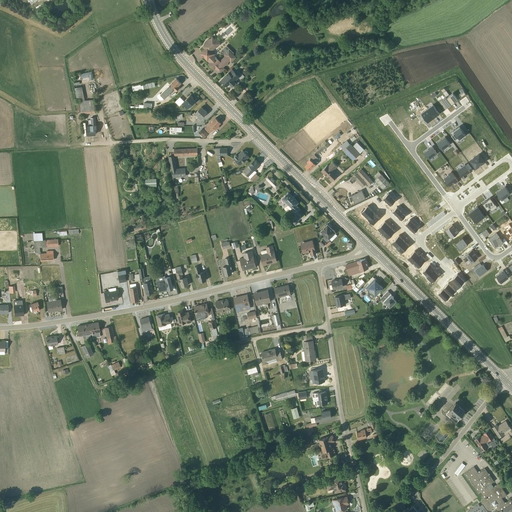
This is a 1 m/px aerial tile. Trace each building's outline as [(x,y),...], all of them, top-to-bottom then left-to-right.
[(231,62),(236,57),(233,54),(234,53),(226,45),(221,51),(224,54),(223,55),(224,56),(220,60),(214,55),(216,53),(212,50),(216,47),(217,47),(218,47),(219,45),(220,44),(220,42),(216,38),(214,38),(212,36),(210,38),(208,39),(206,40),(205,42),(204,44),(202,46),(206,50),(202,54),(204,56),(204,57),(209,63),(208,64),(214,69),(215,69),(219,73),(224,68),(223,67),(225,65),(226,66),(228,63),(230,61),(231,62)] [(221,80),(226,86),(229,83),(232,86),(235,82),(235,81),(240,77),(232,69),(221,80)] [(161,96),(162,98),(163,97),(164,98),(167,95),(168,96),(170,94),(171,95),(179,87),(178,86),(181,83),(176,79),(160,94),(161,95),(161,96)] [(80,114),(94,113),(94,100),(84,100),(82,86),(74,88),(77,102),(78,111),(80,111),(80,114)] [(453,92),(446,97),(451,104),(458,99),(453,92)] [(180,97),(175,102),(179,106),(182,104),(187,109),(195,101),(190,95),(184,101),(180,97)] [(448,107),(451,104),(446,97),(445,96),(439,101),(444,109),(448,106),(448,107)] [(433,104),(427,108),(434,117),(439,113),(433,104)] [(188,116),(189,117),(188,118),(193,122),(199,117),(201,119),(207,112),(201,107),(196,113),(195,112),(191,115),(190,114),(188,116)] [(428,122),(434,117),(427,108),(421,113),(428,122)] [(95,130),(95,118),(90,118),(90,119),(88,120),(88,125),(86,125),(87,135),(94,134),(94,130),(95,130)] [(205,129),(209,133),(214,128),(216,129),(219,126),(218,125),(220,122),(216,118),(205,129)] [(450,133),(456,142),(466,135),(459,126),(456,129),(456,128),(450,133)] [(202,128),(198,132),(204,138),(208,134),(202,128)] [(450,143),(445,136),(437,142),(442,149),(450,143)] [(326,142),(315,153),(317,155),(324,149),(325,150),(329,145),(326,142)] [(350,143),(342,150),(353,160),(364,149),(356,142),(353,146),(350,143)] [(432,146),(424,152),(429,159),(437,153),(432,146)] [(214,148),(218,162),(221,161),(220,158),(220,155),(227,155),(227,148),(214,148)] [(235,157),(234,158),(240,164),(249,156),(247,154),(248,154),(247,152),(247,151),(245,151),(244,152),(243,150),(237,155),(236,155),(235,155),(234,155),(234,156),(235,157)] [(318,159),(314,154),(307,162),(307,163),(305,166),(309,170),(315,164),(315,163),(318,159)] [(481,164),(485,161),(479,154),(470,160),(475,168),(479,165),(479,166),(481,164)] [(169,156),(171,172),(173,178),(186,177),(185,168),(175,169),(174,161),(173,156),(169,156)] [(259,164),(254,159),(244,169),(241,170),(253,182),(256,181),(260,178),(256,173),(254,171),(257,167),(259,164)] [(337,166),(332,161),(328,165),(327,165),(321,171),(332,182),(338,175),(333,170),(337,166)] [(465,164),(457,170),(463,178),(467,175),(466,174),(470,171),(465,164)] [(352,176),(350,178),(354,183),(356,181),(362,188),(366,184),(368,186),(373,182),(361,169),(352,176)] [(375,180),(382,189),(388,183),(378,172),(374,176),(376,179),(375,180)] [(455,184),(458,181),(451,172),(448,174),(449,175),(443,179),(449,186),(454,183),(455,184)] [(271,177),(272,176),(269,173),(254,186),(253,186),(252,186),(246,191),(251,196),(255,192),(257,193),(264,187),(261,184),(266,180),(276,190),(280,186),(279,185),(280,184),(276,180),(275,181),(271,177)] [(144,187),(156,187),(156,179),(144,180),(144,187)] [(510,194),(505,186),(496,193),(501,200),(510,194)] [(351,195),(354,203),(365,198),(361,190),(351,195)] [(295,225),(299,222),(298,220),(302,216),(297,211),(299,209),(299,208),(298,207),(297,207),(295,205),(298,202),(288,192),(282,198),(292,208),(290,210),(289,212),(293,215),(291,217),(294,220),(292,222),(295,225)] [(388,193),(383,198),(390,205),(395,200),(388,193)] [(490,197),(482,203),(487,210),(489,208),(491,211),(497,207),(490,197)] [(373,212),(367,206),(364,210),(363,209),(360,212),(367,218),(373,212)] [(397,207),(393,211),(401,220),(405,215),(397,207)] [(477,207),(469,213),(476,223),(484,217),(477,207)] [(367,218),(373,224),(380,218),(373,212),(367,218)] [(410,220),(405,224),(414,232),(418,228),(410,220)] [(389,226),(384,221),(377,228),(382,233),(389,226)] [(331,226),(329,224),(328,224),(328,225),(327,224),(320,231),(325,236),(319,242),(320,248),(321,247),(323,245),(323,246),(329,239),(331,241),(337,236),(334,233),(335,232),(331,227),(331,226)] [(448,233),(451,237),(459,232),(456,228),(455,229),(452,224),(444,230),(447,234),(448,233)] [(382,233),(387,238),(394,231),(389,226),(382,233)] [(40,261),(53,261),(53,251),(46,251),(46,253),(40,253),(39,247),(58,246),(57,239),(42,240),(42,233),(33,233),(34,252),(39,254),(40,261)] [(495,248),(503,242),(496,233),(488,239),(495,248)] [(404,240),(399,235),(392,242),(397,247),(404,240)] [(455,243),(460,250),(468,245),(462,238),(455,243)] [(312,240),(300,243),(303,253),(311,251),(312,255),(315,254),(312,240)] [(397,247),(402,252),(409,245),(404,240),(397,247)] [(221,243),(223,249),(225,249),(225,248),(230,247),(229,241),(227,242),(227,241),(221,243)] [(277,262),(272,245),(265,247),(266,250),(261,251),(261,254),(260,255),(263,265),(277,262)] [(477,258),(472,250),(465,255),(471,263),(477,258)] [(256,267),(252,251),(243,253),(244,257),(239,258),(243,270),(256,267)] [(419,255),(414,251),(407,258),(412,263),(419,255)] [(413,262),(418,267),(425,260),(420,254),(419,255),(412,263),(413,262)] [(223,266),(225,275),(231,273),(230,269),(232,269),(229,257),(224,259),(226,265),(223,266)] [(346,265),(349,276),(361,272),(361,270),(363,270),(364,271),(365,270),(365,269),(368,268),(365,259),(346,265)] [(435,269),(430,264),(422,271),(427,276),(426,277),(427,277),(434,270),(435,269)] [(481,275),(487,270),(483,264),(477,269),(481,275)] [(181,287),(188,285),(186,277),(183,278),(182,275),(183,274),(182,270),(180,266),(175,268),(172,269),(173,273),(176,273),(179,283),(180,283),(181,287)] [(199,282),(206,280),(204,271),(200,272),(198,266),(194,267),(196,273),(197,278),(198,278),(199,282)] [(117,272),(119,283),(126,281),(125,274),(126,274),(126,270),(117,272)] [(427,277),(431,282),(439,275),(434,270),(427,277)] [(501,283),(508,277),(503,270),(499,273),(496,276),(501,283)] [(457,274),(452,279),(459,286),(464,281),(457,274)] [(165,276),(156,278),(160,291),(168,289),(168,290),(173,289),(169,277),(165,278),(165,276)] [(375,278),(375,279),(372,277),(367,282),(369,284),(365,287),(369,291),(368,292),(367,295),(371,299),(382,288),(377,282),(378,281),(375,278)] [(343,287),(341,279),(332,281),(332,285),(329,285),(330,289),(343,287)] [(353,289),(356,292),(365,283),(361,279),(355,286),(353,280),(351,280),(352,284),(351,284),(351,285),(352,289),(353,289)] [(144,283),(146,294),(153,293),(151,281),(144,283)] [(448,283),(443,288),(450,295),(455,290),(448,283)] [(275,288),(277,297),(290,294),(288,285),(275,288)] [(26,292),(26,295),(29,295),(29,297),(36,296),(36,290),(35,290),(35,287),(31,288),(31,290),(29,291),(26,292)] [(136,287),(130,288),(132,302),(139,301),(136,287)] [(443,288),(438,293),(445,300),(450,295),(443,288)] [(104,292),(106,302),(110,301),(110,300),(118,299),(117,295),(119,294),(118,289),(115,289),(115,290),(109,292),(108,291),(104,292)] [(254,293),(257,305),(270,302),(268,290),(254,293)] [(380,294),(372,302),(375,305),(377,303),(378,303),(381,299),(390,307),(392,305),(395,305),(395,302),(396,301),(392,298),(393,296),(388,291),(383,296),(380,294)] [(233,297),(237,312),(250,309),(247,294),(233,297)] [(335,297),(337,306),(346,304),(345,299),(350,298),(349,294),(335,297)] [(55,296),(48,297),(48,301),(47,301),(48,311),(62,309),(60,299),(56,299),(55,296)] [(221,311),(221,312),(230,310),(228,300),(227,300),(227,299),(225,300),(224,301),(223,300),(215,302),(218,312),(221,311)] [(13,301),(15,316),(23,315),(22,300),(13,301)] [(39,306),(37,301),(30,304),(24,306),(27,314),(39,310),(38,306),(39,306)] [(194,307),(197,320),(199,321),(200,321),(201,319),(201,318),(205,317),(205,316),(209,315),(209,314),(213,313),(212,308),(208,309),(206,304),(194,307)] [(182,311),(178,312),(178,314),(177,315),(179,324),(186,322),(187,323),(191,322),(188,312),(183,313),(182,311)] [(159,330),(171,327),(170,323),(174,322),(173,316),(169,317),(169,314),(165,315),(164,314),(156,316),(159,330)] [(149,317),(140,319),(142,327),(141,327),(142,332),(146,330),(147,331),(148,331),(148,330),(150,329),(151,331),(150,331),(151,335),(155,334),(153,327),(151,327),(149,317)] [(215,320),(208,321),(210,329),(211,329),(213,336),(217,335),(216,328),(217,327),(215,320)] [(93,338),(100,337),(99,332),(98,322),(88,324),(90,335),(92,334),(93,338)] [(84,339),(90,337),(90,335),(88,324),(77,326),(79,336),(83,336),(84,339)] [(256,333),(260,332),(258,325),(257,325),(257,326),(250,328),(249,327),(248,327),(247,327),(247,328),(243,329),(244,335),(256,332),(256,333)] [(111,326),(104,327),(108,344),(115,343),(111,326)] [(501,326),(498,328),(505,342),(511,339),(509,336),(507,336),(501,326)] [(314,351),(312,341),(312,336),(307,337),(307,335),(303,336),(303,337),(305,351),(302,352),(303,361),(315,359),(315,353),(313,353),(313,351),(314,351)] [(56,336),(46,337),(47,346),(48,346),(49,349),(52,349),(52,345),(57,344),(56,336)] [(93,354),(88,343),(81,346),(86,357),(93,354)] [(275,349),(261,353),(264,361),(267,361),(268,363),(282,359),(279,350),(275,351),(275,349)] [(120,361),(107,366),(109,370),(109,371),(113,370),(113,371),(122,367),(120,361)] [(255,365),(246,368),(248,374),(252,373),(253,376),(258,374),(255,365)] [(280,373),(288,371),(287,366),(285,367),(285,365),(278,367),(280,373)] [(251,390),(254,396),(257,394),(256,391),(262,389),(261,386),(251,390)] [(294,390),(271,397),(272,400),(273,400),(274,401),(288,397),(288,398),(296,395),(294,390)] [(326,391),(312,393),(312,397),(314,397),(315,405),(321,404),(321,405),(322,405),(323,404),(324,404),(327,403),(327,398),(326,396),(326,391)] [(465,411),(455,403),(446,413),(456,422),(460,418),(459,418),(465,411)] [(291,409),(293,419),(299,417),(296,407),(291,409)] [(331,418),(330,410),(321,412),(322,416),(314,417),(314,418),(310,418),(311,423),(305,424),(306,428),(309,428),(310,432),(313,431),(312,427),(317,425),(316,423),(316,422),(323,421),(323,419),(331,418)] [(371,425),(372,429),(375,428),(374,424),(375,427),(376,427),(374,419),(373,419),(372,415),(364,418),(365,421),(367,421),(369,426),(371,425)] [(496,425),(493,427),(499,437),(511,430),(509,428),(510,428),(505,421),(497,426),(496,425)] [(449,433),(442,426),(435,435),(442,441),(449,433)] [(357,432),(358,439),(367,437),(366,435),(371,434),(371,432),(372,431),(371,428),(360,430),(361,431),(357,432)] [(496,441),(488,430),(484,433),(484,434),(480,437),(479,436),(475,439),(479,445),(476,447),(481,454),(484,453),(482,450),(491,445),(493,447),(497,445),(495,442),(496,441)] [(323,460),(332,457),(332,456),(336,455),(333,448),(331,448),(330,443),(335,441),(333,435),(332,435),(319,439),(320,442),(318,444),(319,446),(320,447),(321,447),(322,449),(320,450),(323,460)] [(457,475),(465,465),(462,462),(454,473),(457,475)] [(511,511),(511,501),(510,499),(506,502),(505,502),(505,503),(501,498),(502,497),(503,497),(507,495),(498,483),(494,487),(491,483),(494,481),(484,468),(478,473),(474,466),(463,474),(478,494),(480,492),(482,495),(481,496),(482,498),(481,502),(482,504),(479,506),(478,504),(466,511),(511,511)] [(341,491),(345,490),(345,488),(346,487),(345,485),(344,485),(344,483),(342,484),(341,481),(342,481),(341,477),(331,479),(331,480),(325,481),(327,490),(334,489),(335,493),(338,492),(339,492),(341,492),(341,491)] [(293,483),(280,487),(282,492),(295,488),(293,483)] [(332,500),(333,504),(334,504),(334,507),(333,508),(332,508),(333,511),(334,511),(347,509),(346,505),(349,504),(347,496),(342,498),(332,500)] [(304,504),(306,511),(310,510),(309,507),(313,506),(312,502),(304,504)]
